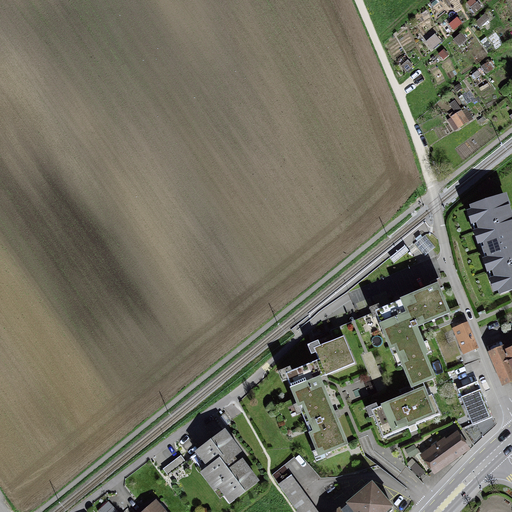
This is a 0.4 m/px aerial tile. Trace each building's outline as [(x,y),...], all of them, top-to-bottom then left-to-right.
[(482,7),(477,2),(474,0),(470,0),(467,3),(470,7),(469,9),(474,14),(482,7)] [(474,22),(480,29),(490,20),(484,13),(474,22)] [(463,24),(457,17),(448,25),(454,32),(463,24)] [(460,47),(468,40),(461,33),(453,40),(460,47)] [(441,42),(435,34),(425,42),(432,50),(441,42)] [(432,58),(438,65),(449,55),(444,49),(432,58)] [(406,73),(413,66),(408,60),(400,67),(406,73)] [(481,66),(486,74),(493,70),(493,69),(496,67),(491,60),(481,66)] [(476,80),(481,76),(477,70),(472,74),(476,80)] [(455,131),(474,119),(467,108),(466,109),(464,106),(461,109),(455,100),(449,104),(454,111),(448,115),(451,119),(448,120),(455,131)] [(511,212),(507,198),(470,210),(498,296),(511,291),(511,212)] [(391,257),(395,262),(408,251),(404,246),(391,257)] [(400,345),(406,361),(425,354),(414,326),(448,313),(437,286),(378,309),(393,348),(400,345)] [(466,323),(454,329),(464,353),(477,347),(466,323)] [(285,375),(298,406),(326,395),(319,378),(354,364),(343,336),(314,348),(319,361),(285,375)] [(511,386),(511,357),(506,346),(493,353),(510,387),(511,386)] [(434,377),(425,354),(406,361),(402,363),(413,391),(372,407),(384,439),(441,417),(426,380),(434,377)] [(471,378),(448,388),(464,427),(487,418),(471,378)] [(326,395),(298,406),(318,456),(346,445),(326,395)] [(222,432),(184,459),(223,511),(261,485),(222,432)] [(448,432),(414,460),(431,480),(465,452),(448,432)] [(163,466),(151,474),(158,484),(170,475),(163,466)] [(315,511),(289,479),(279,486),(298,511),(315,511)] [(333,511),(394,511),(371,483),(333,511)] [(163,511),(153,498),(135,511),(163,511)] [(118,511),(109,501),(98,511),(118,511)]
